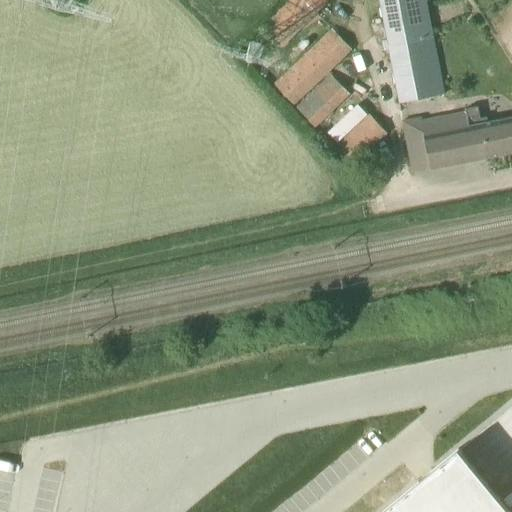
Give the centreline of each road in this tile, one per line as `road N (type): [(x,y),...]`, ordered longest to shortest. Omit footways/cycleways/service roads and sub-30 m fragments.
road 1 (unknown): [(511,334),(116,434),(56,511)]
road 2 (unclassified): [(375,206),(511,180)]
